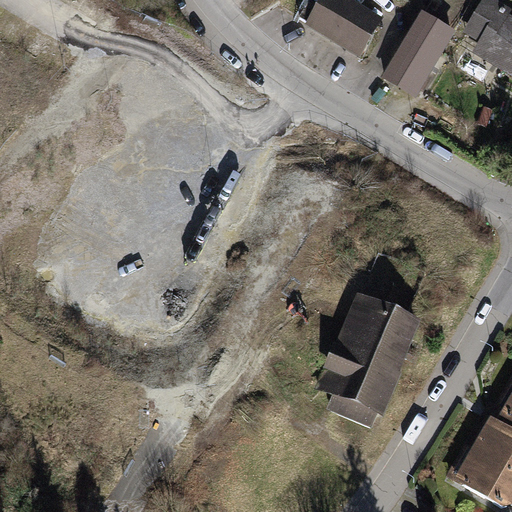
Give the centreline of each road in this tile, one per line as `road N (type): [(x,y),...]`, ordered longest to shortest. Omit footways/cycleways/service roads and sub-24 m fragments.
road 1 (residential): [(511,207),(288,74),(211,0)]
road 2 (residential): [(370,511),(511,281)]
